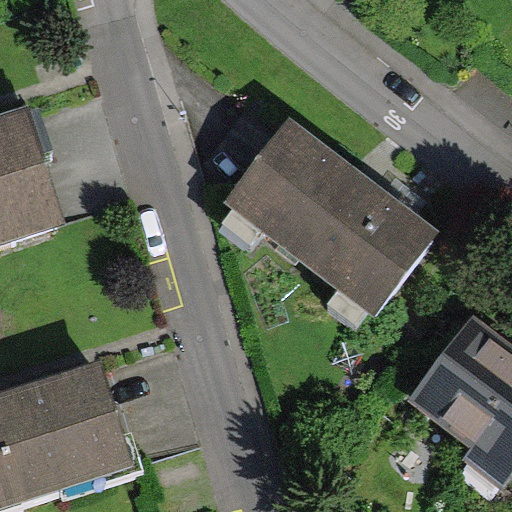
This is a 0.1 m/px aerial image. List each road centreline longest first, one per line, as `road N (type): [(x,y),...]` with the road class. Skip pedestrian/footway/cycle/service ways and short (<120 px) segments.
road 1 (residential): [(256,511),(115,0)]
road 2 (residential): [(251,0),(511,202)]
